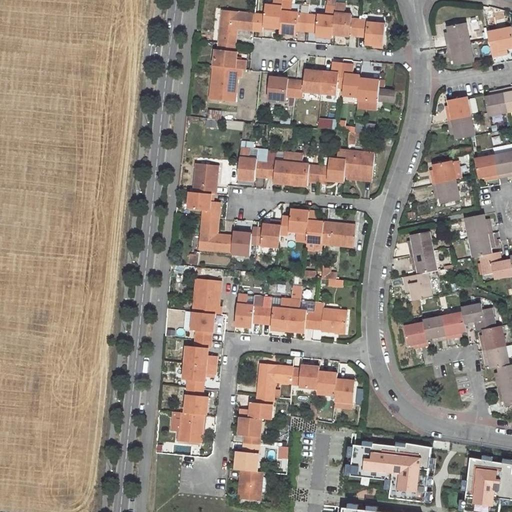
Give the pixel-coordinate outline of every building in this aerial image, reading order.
[(256,15),(254,30),(264,31),(264,26),(281,28),(284,2),(283,0),(274,0),(274,7),(266,6),(265,16),(256,15)] [(300,13),(292,12),(293,3),(284,2),(281,28),(281,32),(297,34),(298,30),(307,31),(309,16),(300,15),(300,13)] [(360,20),(352,19),(353,15),(345,14),(346,5),(337,3),(336,7),(334,34),(350,36),(350,34),(358,35),(360,20)] [(317,31),(316,36),(333,38),(334,34),(336,7),(327,6),(326,16),(318,15),(318,17),(309,16),(307,31),(317,31)] [(224,12),(221,43),(236,45),(238,28),(254,30),(256,15),(224,12)] [(367,36),(366,44),(373,45),(384,46),(386,24),(368,23),(368,21),(360,20),(358,35),(367,36)] [(467,23),(448,26),(450,32),(451,36),(447,37),(449,46),(471,42),(467,23)] [(501,55),(500,51),(507,49),(511,48),(511,27),(489,32),(494,57),(501,55)] [(471,42),(449,46),(451,56),(454,55),(455,60),(456,65),(475,62),(471,42)] [(238,52),(236,52),(236,45),(221,43),(220,50),(217,49),(215,66),(219,66),(243,69),(246,69),(247,60),(237,59),(238,52)] [(324,72),(322,93),(338,95),(339,89),(341,64),(333,63),(332,73),(324,72)] [(361,76),(354,75),(355,65),(347,65),(344,90),(344,95),(359,97),(361,79),(361,76)] [(214,80),(212,99),(236,102),(237,89),(236,88),(237,77),(242,77),(243,69),(219,66),(217,81),(214,80)] [(303,98),(304,91),(322,93),(324,72),(306,70),(305,82),(297,81),(295,96),(303,98)] [(297,81),(289,80),(271,78),(269,98),(287,100),(288,96),(295,96),(297,81)] [(361,79),(359,97),(359,100),(378,102),(379,100),(380,89),(380,81),(361,79)] [(505,88),(495,90),(496,94),(492,95),(486,96),(490,116),(510,112),(505,88)] [(380,89),(379,100),(394,102),(395,91),(394,91),(380,89)] [(468,96),(448,100),(451,110),(447,111),(449,120),(472,115),(468,96)] [(210,111),(209,118),(221,119),(221,112),(210,111)] [(472,115),(449,120),(451,130),(455,130),(457,140),(476,136),(472,115)] [(316,127),(335,130),(337,119),(318,117),(316,127)] [(376,125),(364,124),(363,134),(368,134),(375,135),(376,125)] [(456,158),(455,156),(463,154),(462,148),(451,150),(452,158),(456,158)] [(258,160),(250,159),(251,149),(242,149),(239,179),(255,181),(256,177),(265,177),(266,162),(258,161),(258,160)] [(345,181),(345,175),(348,151),(339,151),(338,160),(331,159),(329,169),(321,168),(319,183),(328,184),(329,179),(345,181)] [(348,151),(345,175),(348,175),(373,178),(376,154),(348,151)] [(511,176),(510,172),(511,171),(511,151),(496,155),(500,178),(511,176)] [(266,162),(265,177),(274,178),(274,183),(291,185),(294,154),(285,153),(284,163),(276,162),(276,164),(266,162)] [(294,154),(291,185),(307,187),(308,182),(319,183),(321,168),(310,167),(310,165),(303,165),(303,155),(294,154)] [(496,155),(476,159),(480,178),(486,177),(490,176),(490,180),(500,178),(496,155)] [(453,161),(434,165),(435,170),(436,174),(432,175),(434,184),(457,179),(457,178),(453,162),(453,161)] [(460,161),(453,162),(457,178),(463,177),(460,161)] [(198,163),(195,192),(212,194),(216,194),(219,166),(198,163)] [(457,179),(434,184),(436,195),(440,194),(441,197),(442,204),(461,199),(457,179)] [(205,210),(204,217),(220,218),(221,202),(212,201),(212,194),(195,192),(191,192),(189,208),(205,210)] [(283,226),(282,234),(290,235),(290,231),(308,232),(310,211),(292,210),(291,219),(283,218),(283,226)] [(324,223),(318,222),(318,212),(310,211),(308,232),(307,242),(315,243),(322,244),(324,223)] [(485,214),(466,217),(470,237),(493,232),(491,223),(487,224),(486,220),(485,214)] [(204,217),(201,249),(233,251),(235,237),(218,235),(220,218),(204,217)] [(328,223),(326,244),(354,247),(357,225),(328,223)] [(259,228),(257,243),(262,244),(262,246),(281,247),(282,234),(283,226),(264,225),(264,229),(259,228)] [(235,237),(233,251),(233,253),(251,254),(252,243),(257,243),(259,228),(254,227),(253,234),(235,233),(235,237)] [(431,231),(412,235),(413,240),(414,245),(410,245),(412,255),(435,250),(431,231)] [(492,247),(491,243),(495,243),(493,232),(470,237),(474,257),(481,255),(493,253),(492,247)] [(307,242),(307,250),(315,251),(315,243),(307,242)] [(435,250),(412,255),(414,265),(418,264),(418,269),(419,274),(429,272),(439,270),(435,250)] [(493,253),(481,255),(485,275),(495,273),(496,279),(511,275),(511,259),(502,261),(500,251),(493,253)] [(419,274),(404,277),(405,285),(410,284),(411,291),(413,300),(434,296),(429,272),(419,274)] [(223,306),(217,306),(219,294),(221,294),(222,281),(198,279),(196,297),(200,297),(198,312),(216,314),(222,314),(223,306)] [(329,279),(329,286),(344,287),(345,280),(329,279)] [(292,301),(289,330),(305,332),(306,327),(314,328),(315,314),(307,313),(307,312),(300,311),(301,302),(302,293),(293,292),(292,301)] [(255,307),(248,306),(249,296),(239,295),(236,325),(253,326),(253,322),(262,323),(263,309),(255,308),(255,307)] [(263,309),(262,323),(272,324),(272,328),(289,330),(292,301),(282,299),(281,309),(274,308),(274,310),(263,309)] [(348,311),(325,309),(325,304),(316,303),(315,314),(314,328),(322,328),(322,331),(346,333),(348,311)] [(482,303),(462,307),(463,312),(465,323),(476,321),(477,330),(484,329),(497,326),(493,307),(483,309),(482,303)] [(193,330),(195,312),(188,311),(186,329),(193,330)] [(197,331),(196,340),(212,342),(213,332),(214,332),(216,314),(198,312),(195,312),(193,330),(197,331)] [(458,337),(457,333),(461,332),(467,331),(465,323),(463,312),(444,316),(448,339),(458,337)] [(444,316),(424,320),(424,322),(428,339),(434,338),(438,337),(439,341),(448,339),(444,316)] [(424,322),(405,326),(409,345),(415,344),(418,343),(419,347),(429,346),(428,339),(424,322)] [(497,326),(484,329),(485,335),(486,339),(482,340),(484,349),(507,345),(503,325),(497,326)] [(218,356),(208,355),(209,348),(211,348),(212,342),(196,340),(195,347),(188,346),(187,363),(217,366),(218,356)] [(507,345),(484,349),(486,360),(489,359),(490,363),(491,369),(499,367),(510,365),(507,345)] [(189,380),(189,387),(203,389),(204,381),(205,381),(206,374),(216,375),(217,366),(187,363),(185,379),(189,380)] [(501,377),(497,378),(499,387),(511,384),(511,364),(510,365),(499,367),(501,373),(501,377)] [(262,365),(259,396),(274,397),(276,381),(293,382),(294,369),(294,368),(262,365)] [(300,385),(300,387),(318,388),(320,372),(320,368),(302,366),(302,370),(294,369),(293,382),(293,384),(300,385)] [(337,395),(338,380),(339,374),(320,372),(318,388),(318,393),(337,395)] [(338,380),(337,395),(336,400),(354,402),(356,381),(338,380)] [(511,384),(499,387),(501,398),(505,397),(506,401),(507,407),(511,405),(511,384)] [(189,387),(186,413),(204,415),(207,415),(209,396),(203,395),(203,389),(189,387)] [(259,396),(258,403),(273,405),(274,397),(259,396)] [(242,409),(241,417),(263,419),(272,420),(273,405),(258,403),(253,402),(252,410),(242,409)] [(184,413),(182,442),(201,443),(204,415),(186,413),(184,413)] [(245,436),(244,444),(260,445),(263,419),(241,417),(240,436),(245,436)] [(238,451),(236,470),(243,471),(257,472),(260,445),(244,444),(243,452),(238,451)] [(349,471),(349,475),(391,480),(388,499),(424,503),(431,447),(406,444),(405,448),(372,444),(372,447),(353,445),(350,465),(345,465),(345,471),(349,471)] [(287,459),(288,448),(279,447),(278,457),(287,459)] [(511,463),(471,457),(465,511),(474,511),(499,511),(501,498),(511,499),(511,463)] [(243,471),(240,499),(260,501),(263,472),(257,472),(243,471)] [(311,490),(309,503),(329,506),(330,494),(311,490)]
